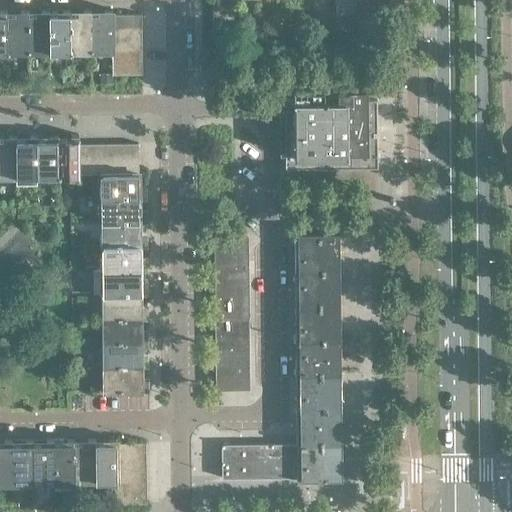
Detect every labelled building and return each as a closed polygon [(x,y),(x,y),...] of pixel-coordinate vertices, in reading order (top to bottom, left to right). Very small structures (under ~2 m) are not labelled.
[(358,0),(360,11),(388,11),(388,0),(358,0)] [(69,50),(69,14),(70,14),(69,9),(62,9),(62,14),(49,14),(48,14),(48,50),(69,50)] [(90,50),(90,14),(90,9),(82,9),(82,14),(70,14),(69,14),(69,50),(90,50)] [(111,38),(111,26),(111,14),(111,9),(103,9),(103,14),(90,14),(90,50),(111,50),(111,38)] [(28,50),(27,14),(28,14),(28,10),(20,10),(20,14),(7,15),(6,15),(7,51),(28,50)] [(48,50),(48,14),(49,14),(49,10),(41,10),(41,14),(28,14),(27,14),(28,50),(48,50)] [(136,13),(111,14),(111,26),(136,25),(136,13)] [(136,37),(136,31),(136,25),(111,26),(111,38),(136,37)] [(136,49),(136,37),(111,38),(111,50),(136,49)] [(137,61),(136,49),(111,50),(112,62),(137,61)] [(137,73),(137,61),(112,62),(112,74),(137,73)] [(377,167),(376,99),(367,99),(366,88),(354,88),(351,85),(348,88),(346,88),(346,87),(285,88),(285,100),(284,100),(285,168),(377,167)] [(0,175),(15,175),(15,139),(16,139),(16,134),(8,135),(8,139),(0,139),(0,175)] [(36,175),(36,139),(37,139),(36,134),(28,134),(29,139),(16,139),(15,139),(15,175),(36,175)] [(57,175),(57,139),(57,134),(49,134),(49,139),(37,139),(36,139),(36,175),(57,175)] [(79,173),(78,147),(78,134),(70,134),(70,139),(57,139),(57,175),(79,175),(79,173)] [(90,173),(90,147),(78,147),(79,173),(90,173)] [(102,172),(102,147),(90,147),(90,173),(102,173),(102,172)] [(114,172),(114,147),(102,147),(102,172),(114,172)] [(126,172),(126,147),(114,147),(114,172),(126,172)] [(138,172),(138,147),(126,147),(126,172),(138,172)] [(138,191),(138,172),(126,172),(114,172),(102,172),(102,173),(102,196),(138,196),(138,199),(146,199),(146,191),(138,191)] [(138,215),(138,199),(138,196),(102,196),(102,220),(138,220),(139,223),(146,223),(146,215),(138,215)] [(139,239),(139,223),(138,220),(102,220),(103,244),(139,244),(139,247),(147,247),(147,239),(139,239)] [(341,269),(340,231),(322,231),(322,234),(295,234),(296,269),(341,269)] [(247,276),(246,235),(214,235),(215,276),(247,276)] [(139,263),(139,247),(139,244),(103,244),(103,268),(139,268),(139,271),(147,271),(147,263),(139,263)] [(139,287),(139,271),(139,268),(103,268),(103,292),(139,292),(139,295),(147,295),(147,287),(139,287)] [(341,304),(341,269),(296,269),(296,304),(341,304)] [(247,299),(247,276),(215,276),(215,300),(247,299)] [(139,311),(139,295),(139,292),(103,292),(104,316),(140,316),(140,319),(148,319),(147,311),(139,311)] [(247,323),(247,299),(215,300),(215,323),(247,323)] [(341,339),(341,304),(296,304),(296,339),(341,339)] [(140,335),(140,319),(140,316),(104,316),(104,340),(140,340),(140,343),(148,343),(148,335),(140,335)] [(248,346),(247,323),(215,323),(216,347),(248,346)] [(341,373),(341,339),(296,339),(296,374),(341,373)] [(140,359),(140,343),(140,340),(104,340),(104,364),(140,364),(140,367),(148,367),(148,359),(140,359)] [(248,387),(248,346),(216,347),(216,388),(248,387)] [(140,383),(140,367),(140,364),(104,364),(104,389),(139,389),(139,391),(148,391),(148,383),(140,383)] [(341,408),(341,373),(296,374),(296,408),(341,408)] [(341,442),(341,408),(296,408),(296,442),(341,442)] [(53,479),(53,443),(53,438),(45,439),(45,443),(32,443),(32,479),(53,479)] [(74,479),(74,443),(74,438),(66,438),(66,443),(53,443),(53,479),(74,479)] [(95,479),(94,443),(95,443),(95,438),(87,438),(87,443),(74,443),(74,479),(95,479)] [(116,466),(116,454),(115,442),(116,442),(116,438),(108,438),(108,443),(95,443),(94,443),(95,479),(116,478),(116,466)] [(0,479),(11,480),(11,444),(12,443),(12,439),(4,439),(4,444),(0,443),(0,479)] [(32,479),(32,443),(32,439),(24,439),(24,443),(12,443),(11,444),(11,480),(32,479)] [(141,442),(116,442),(115,442),(116,454),(141,454),(141,442)] [(341,478),(341,442),(296,442),(221,443),(221,477),(296,476),(296,479),(341,478)] [(141,466),(141,454),(116,454),(116,466),(141,466)] [(141,478),(141,466),(116,466),(116,478),(141,478)] [(141,490),(141,478),(116,478),(116,490),(141,490)] [(141,502),(141,490),(116,490),(116,502),(141,502)]
